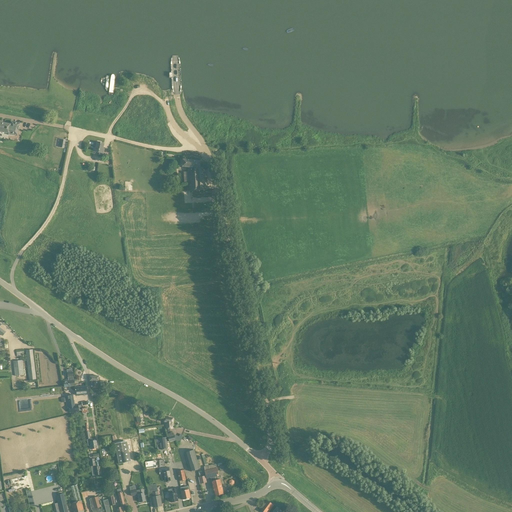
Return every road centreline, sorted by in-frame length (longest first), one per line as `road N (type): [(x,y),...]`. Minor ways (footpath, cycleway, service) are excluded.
road 1 (unclassified): [(259,458),(271,438),(210,162),(176,90)]
road 2 (unclassified): [(259,458),(0,281)]
road 3 (track): [(196,147),(71,131)]
